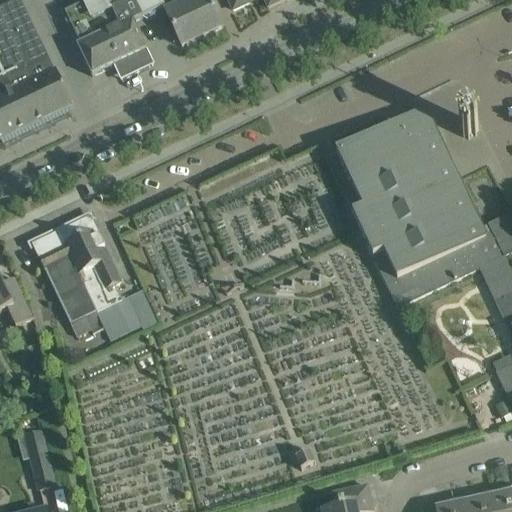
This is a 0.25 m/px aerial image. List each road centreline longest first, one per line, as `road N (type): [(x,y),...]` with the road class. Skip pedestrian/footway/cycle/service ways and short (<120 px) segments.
road 1 (tertiary): [(0,191),(393,0)]
road 2 (residential): [(399,511),(407,478),(511,447)]
